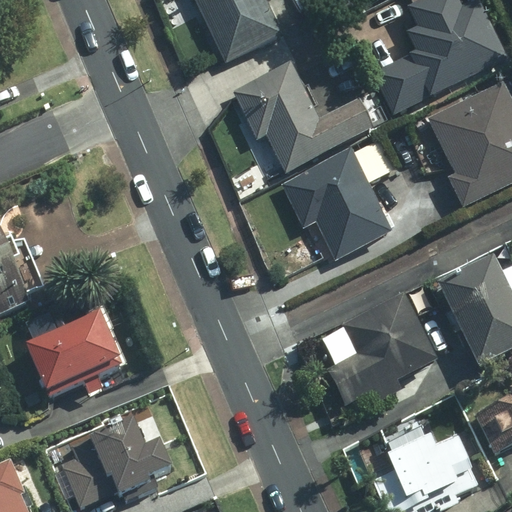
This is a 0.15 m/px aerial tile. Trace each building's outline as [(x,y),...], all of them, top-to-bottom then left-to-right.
[(187,0),(221,72),(275,46),(252,0),(187,0)] [(389,116),(502,64),(475,5),(456,14),(449,0),(430,0),(401,14),(410,35),(402,39),(411,60),(372,78),(389,116)] [(511,0),(501,0),(511,29),(511,0)] [(261,143),(280,181),(363,140),(348,112),(312,130),(282,71),(228,98),(253,147),(261,143)] [(511,111),(500,88),(423,125),(450,180),(443,183),(458,214),(511,187),(511,111)] [(342,160),(278,192),(300,235),(311,230),(329,267),(382,241),(342,160)] [(1,209),(0,209),(0,317),(41,300),(1,209)] [(320,263),(306,238),(274,256),(287,281),(320,263)] [(511,319),(485,265),(429,292),(469,374),(511,353),(511,319)] [(349,361),(322,374),(341,412),(427,372),(394,305),(336,334),(349,361)] [(117,310),(40,344),(61,392),(139,358),(117,310)] [(489,463),(511,451),(511,399),(468,422),(489,463)] [(67,464),(86,508),(186,465),(175,439),(165,443),(153,415),(76,448),(81,459),(67,464)] [(442,511),(468,501),(445,449),(420,460),(408,432),(380,445),(393,475),(363,488),(373,511),(442,511)] [(44,511),(23,461),(0,470),(0,511),(44,511)]
